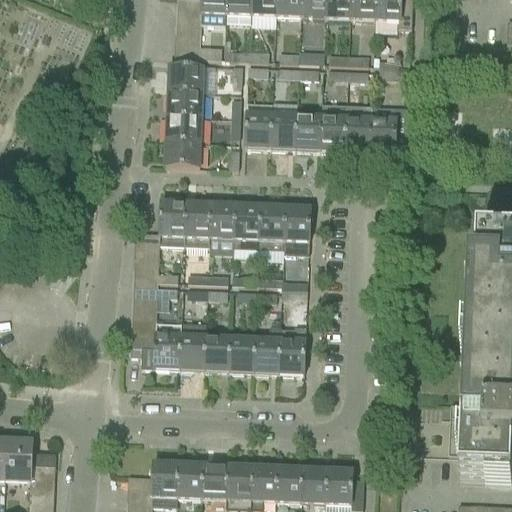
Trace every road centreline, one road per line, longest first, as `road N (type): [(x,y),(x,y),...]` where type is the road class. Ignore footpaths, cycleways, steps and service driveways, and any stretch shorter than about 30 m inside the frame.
road 1 (unclassified): [(93,422),(340,432),(356,403),(362,189)]
road 2 (unclassified): [(93,422),(135,0)]
